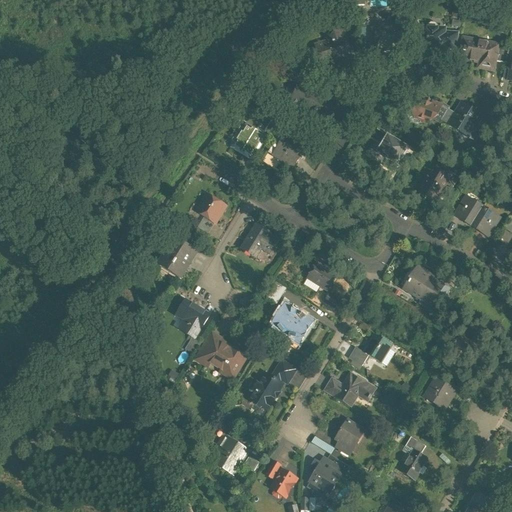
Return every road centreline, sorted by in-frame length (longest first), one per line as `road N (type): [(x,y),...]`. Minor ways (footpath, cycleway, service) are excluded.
road 1 (track): [(120,265),(190,511)]
road 2 (residential): [(511,104),(454,79),(407,80),(378,95),(324,173)]
road 3 (track): [(120,265),(108,269),(0,405)]
road 4 (residential): [(378,270),(292,429)]
road 5 (track): [(120,265),(102,259),(0,164)]
road 6 (residential): [(404,224),(511,291)]
